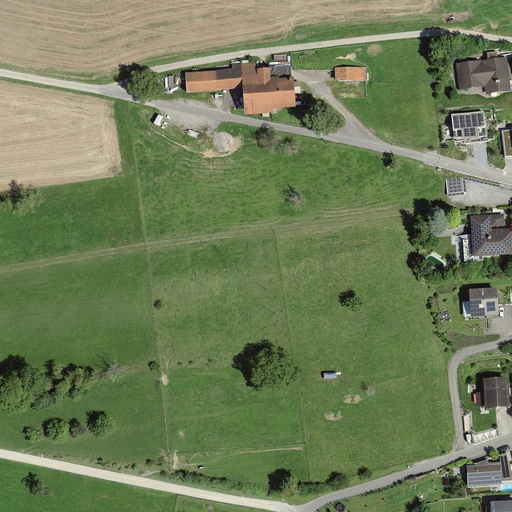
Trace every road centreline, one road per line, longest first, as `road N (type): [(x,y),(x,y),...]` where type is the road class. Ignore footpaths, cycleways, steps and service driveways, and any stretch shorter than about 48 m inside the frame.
road 1 (track): [(511,42),(435,32),(226,57),(163,68),(104,92),(0,72)]
road 2 (track): [(0,270),(461,205)]
road 3 (residential): [(511,179),(104,92)]
road 4 (track): [(292,511),(0,453)]
road 5 (residential): [(304,511),(461,455)]
road 6 (residential): [(461,455),(455,359),(505,339)]
